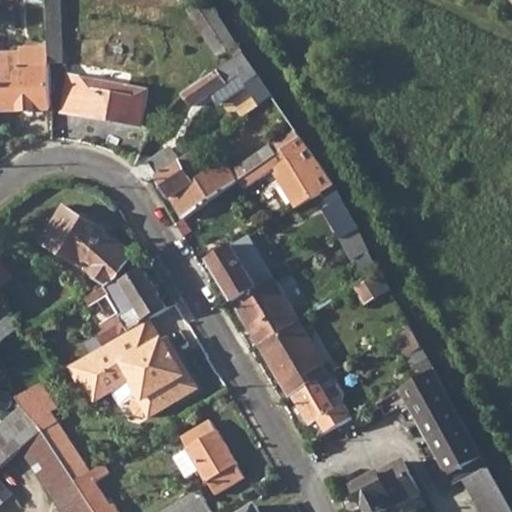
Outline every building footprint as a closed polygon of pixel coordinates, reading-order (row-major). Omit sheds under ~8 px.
[(63,0),(48,0),(50,46),(51,63),(66,63),(63,0)] [(210,0),(208,0),(191,11),(220,58),(229,53),(235,60),(246,53),(210,0)] [(5,54),(5,66),(6,97),(6,111),(53,110),(51,63),(50,46),(21,47),(21,52),(5,53),(5,54)] [(235,60),(184,93),(193,106),(240,75),(260,106),(274,96),(246,53),(235,60)] [(149,91),(71,76),(65,111),(143,126),(149,91)] [(278,154),(240,182),(245,189),(289,159),(300,178),(285,186),(298,208),(324,193),(335,186),(303,138),(302,138),(278,154)] [(182,160),(159,175),(186,220),(240,182),(278,154),(271,145),(235,171),(228,161),(207,175),(196,182),(192,176),(182,160)] [(151,163),(159,175),(182,160),(174,147),(151,163)] [(203,168),(192,176),(196,182),(207,175),(203,168)] [(335,186),(324,193),(332,207),(325,211),(342,241),(360,230),(344,200),(335,186)] [(41,247),(107,288),(114,283),(134,257),(109,237),(110,234),(65,208),(41,247)] [(360,230),(342,241),(354,262),(372,251),(360,230)] [(251,237),(235,245),(261,289),(276,280),(251,237)] [(235,245),(211,260),(237,304),(261,289),(235,245)] [(0,258),(0,290),(15,278),(0,258)] [(107,288),(88,299),(94,309),(111,298),(123,317),(98,332),(106,347),(150,321),(169,309),(145,269),(123,284),(120,279),(114,283),(107,288)] [(384,274),(357,290),(367,306),(393,290),(384,274)] [(261,289),(237,304),(261,347),(300,324),(301,322),(276,280),(261,289)] [(0,344),(24,326),(0,296),(0,344)] [(106,347),(85,360),(94,375),(85,381),(98,402),(131,382),(140,397),(137,400),(135,409),(138,415),(147,418),(150,416),(151,418),(200,389),(170,339),(163,342),(150,321),(106,347)] [(300,324),(261,347),(292,398),(294,397),(321,380),(328,376),(324,368),(326,366),(300,324)] [(412,325),(395,336),(407,357),(424,347),(412,325)] [(424,347),(407,357),(421,379),(437,370),(424,347)] [(85,360),(70,368),(80,384),(85,381),(94,375),(85,360)] [(401,391),(400,392),(427,439),(464,418),(449,391),(437,370),(421,379),(401,391)] [(321,380),(294,397),(320,440),(354,419),(346,407),(348,400),(332,374),(328,376),(321,380)] [(43,385),(19,399),(24,409),(45,432),(61,456),(77,481),(92,472),(60,422),(65,419),(43,385)] [(24,409),(0,429),(0,470),(0,471),(23,450),(45,432),(24,409)] [(464,418),(427,439),(453,487),(472,477),(467,466),(485,457),(464,418)] [(211,421),(184,438),(191,449),(188,451),(201,471),(208,484),(210,483),(218,494),(245,478),(237,466),(240,464),(220,431),(218,432),(211,421)] [(45,432),(23,450),(64,511),(97,511),(77,481),(61,456),(45,432)] [(201,471),(188,451),(176,457),(189,479),(201,471)] [(511,511),(511,505),(485,457),(467,466),(472,477),(492,511),(511,511)] [(399,465),(358,488),(371,511),(385,511),(399,505),(401,503),(420,493),(403,462),(401,464),(399,465)] [(92,472),(77,481),(97,511),(120,511),(116,505),(113,507),(97,483),(112,474),(106,464),(92,472)] [(213,511),(201,491),(165,511),(213,511)]
